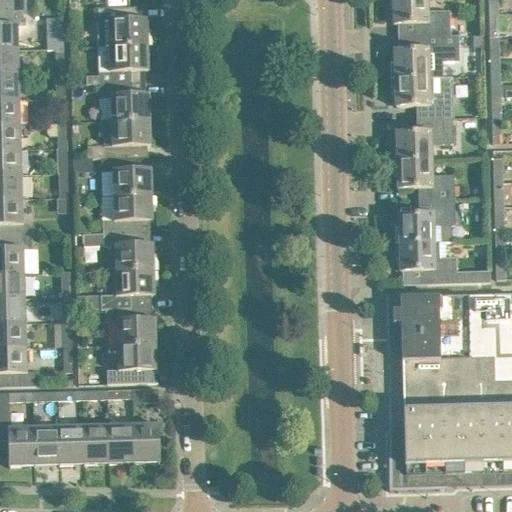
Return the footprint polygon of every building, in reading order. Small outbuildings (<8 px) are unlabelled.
[(0,0),(0,53),(19,52),(18,29),(26,29),(25,0),(0,0)] [(392,0),(394,27),(420,26),(420,40),(450,39),(449,14),(429,14),(428,0),(392,0)] [(487,0),(488,16),(498,16),(497,0),(487,0)] [(129,10),(97,11),(110,49),(148,48),(148,22),(144,22),(130,23),(129,10)] [(488,16),(489,40),(499,40),(498,16),(488,16)] [(63,20),(46,21),(47,52),(55,52),(64,52),(63,20)] [(398,53),(394,53),(395,81),(430,80),(442,80),(442,64),(451,64),(459,64),(458,38),(450,39),(420,40),(420,53),(398,53)] [(481,39),(472,40),(472,50),(481,50),(481,39)] [(490,64),(500,64),(499,40),(489,40),(490,64)] [(86,87),(99,87),(131,86),(131,74),(149,73),(148,48),(110,49),(99,78),(86,79),(86,87)] [(19,52),(0,53),(0,78),(19,78),(19,52)] [(64,52),(55,52),(55,77),(64,77),(64,52)] [(500,64),(490,64),(490,89),(501,88),(500,64)] [(64,77),(55,77),(56,102),(65,101),(64,77)] [(19,78),(0,78),(0,103),(20,103),(19,78)] [(430,80),(395,81),(396,109),(416,109),(422,109),(422,122),(452,121),(452,96),(451,80),(442,80),(430,80)] [(150,123),(150,97),(132,98),(131,86),(99,87),(99,99),(111,99),(112,123),(98,123),(98,124),(150,123)] [(491,113),(501,113),(501,88),(490,89),(491,113)] [(65,101),(56,102),(57,127),(66,126),(65,101)] [(20,103),(0,103),(0,128),(21,128),(20,103)] [(501,113),(491,113),(492,146),(500,146),(499,136),(502,136),(501,113)] [(423,135),(397,136),(397,164),(432,163),(432,147),(453,146),(452,121),(422,122),(423,135)] [(141,160),(141,148),(151,148),(150,123),(98,124),(99,138),(103,138),(104,148),(88,148),(88,161),(94,161),(101,161),(141,160)] [(57,127),(46,127),(46,135),(49,139),(57,139),(58,151),(67,151),(66,126),(57,127)] [(0,152),(21,152),(21,128),(0,128),(0,152)] [(67,151),(58,151),(58,176),(67,176),(67,151)] [(21,152),(0,152),(0,177),(22,177),(21,152)] [(152,197),(152,172),(142,172),(141,160),(101,161),(101,174),(113,174),(114,199),(152,197)] [(503,160),(492,160),(493,185),(503,185),(503,160)] [(94,161),(73,162),(73,176),(94,176),(94,161)] [(398,192),(424,191),(424,204),(454,203),(454,178),(433,179),(432,163),(397,164),(398,192)] [(67,176),(58,176),(59,202),(68,202),(67,176)] [(22,177),(0,177),(0,202),(23,202),(22,177)] [(494,210),(504,209),(503,185),(493,185),(494,210)] [(103,236),(143,235),(143,223),(153,223),(152,197),(114,199),(115,223),(103,223),(103,236)] [(0,239),(29,239),(29,226),(23,226),(23,202),(0,202),(0,239)] [(419,217),(399,218),(400,246),(435,245),(450,245),(450,229),(455,228),(454,203),(424,204),(425,217),(419,217)] [(494,234),(505,233),(504,209),(494,210),(494,234)] [(495,258),(505,258),(505,233),(494,234),(495,258)] [(154,272),(154,247),(144,247),(143,235),(103,236),(94,236),(95,247),(103,246),(103,249),(115,249),(116,274),(154,272)] [(29,239),(0,239),(0,277),(25,277),(24,252),(30,252),(29,239)] [(435,245),(400,246),(400,274),(402,274),(426,273),(427,287),(457,286),(491,286),(490,273),(456,274),(456,266),(456,260),(435,261),(435,245)] [(506,281),(505,258),(495,258),(496,282),(506,281)] [(145,310),(145,298),(155,298),(154,272),(116,274),(117,298),(105,298),(105,301),(99,301),(99,311),(105,311),(145,310)] [(71,300),(70,275),(61,275),(62,300),(71,300)] [(25,277),(0,277),(0,302),(25,301),(25,277)] [(401,313),(393,313),(393,327),(395,327),(395,332),(393,332),(394,352),(402,352),(402,364),(495,362),(496,384),(511,383),(511,297),(493,298),(401,300),(401,313)] [(71,300),(62,300),(63,325),(71,325),(71,300)] [(0,326),(26,326),(25,301),(0,302),(0,326)] [(156,347),(156,322),(145,322),(145,310),(105,311),(105,313),(98,313),(99,324),(105,324),(117,324),(118,348),(156,347)] [(63,350),(72,350),(71,325),(63,325),(63,350)] [(26,326),(0,326),(0,351),(27,351),(26,326)] [(157,373),(156,347),(118,348),(119,373),(107,373),(107,387),(139,386),(139,373),(157,373)] [(72,350),(63,350),(64,375),(73,375),(72,350)] [(0,377),(2,377),(2,390),(38,388),(38,375),(27,375),(27,351),(0,351),(0,377)] [(402,364),(405,459),(404,459),(405,479),(511,476),(511,383),(496,384),(495,362),(402,364)] [(132,401),(132,405),(158,404),(157,392),(132,393),(132,401)] [(83,394),(83,403),(108,402),(107,393),(83,394)] [(108,402),(132,401),(132,393),(107,393),(108,402)] [(58,403),(58,394),(33,395),(33,404),(58,403)] [(83,403),(83,394),(58,394),(58,403),(83,403)] [(7,404),(8,404),(33,404),(33,395),(7,396),(7,404)] [(8,408),(0,408),(0,419),(8,419),(8,408)] [(0,430),(8,431),(8,419),(0,419),(0,430)] [(109,467),(134,467),(133,427),(108,428),(109,467)] [(134,467),(159,466),(158,427),(133,427),(134,467)] [(84,468),(109,467),(108,428),(83,429),(84,468)] [(60,469),(59,429),(34,430),(35,469),(60,469)] [(83,429),(59,429),(60,469),(84,468),(83,429)] [(8,431),(0,430),(0,443),(9,443),(8,431)] [(8,431),(9,443),(9,470),(35,469),(34,430),(8,431)]
